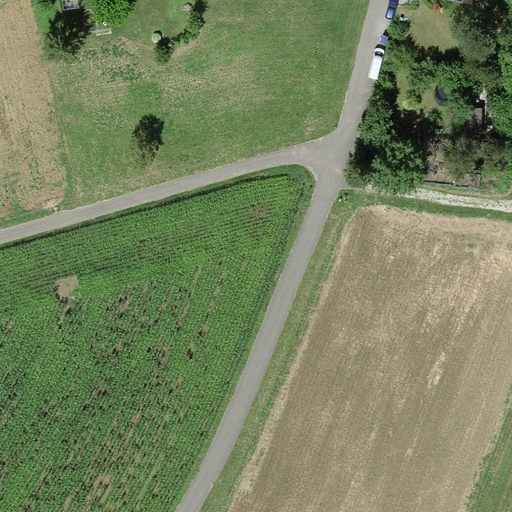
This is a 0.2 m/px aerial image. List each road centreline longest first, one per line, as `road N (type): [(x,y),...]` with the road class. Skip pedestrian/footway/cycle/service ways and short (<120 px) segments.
road 1 (track): [(183,511),(328,159)]
road 2 (track): [(328,159),(305,154),(0,237)]
road 3 (residential): [(328,159),(383,0)]
